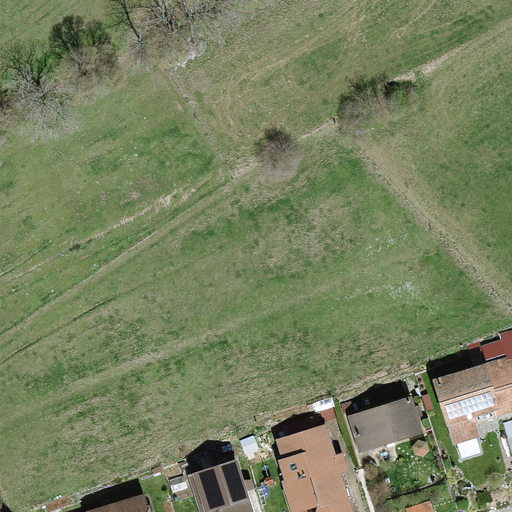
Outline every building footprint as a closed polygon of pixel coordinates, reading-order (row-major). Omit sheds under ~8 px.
[(507,352),(509,359),(511,358),(511,331),(500,335),(501,341),(483,347),(487,358),(507,352)] [(511,358),(509,359),(436,382),(454,441),(477,434),(471,415),(495,407),(497,413),(511,408),(511,358)] [(410,398),(350,417),(361,451),(420,432),(410,398)] [(289,437),(280,439),(286,459),(282,460),(288,480),(286,481),(295,511),(310,506),(311,511),(349,511),(323,426),(313,429),(310,420),(286,427),(289,437)] [(203,511),(250,511),(234,461),(221,465),(218,455),(201,461),(204,471),(191,475),(203,511)] [(145,511),(142,502),(110,511),(145,511)]
